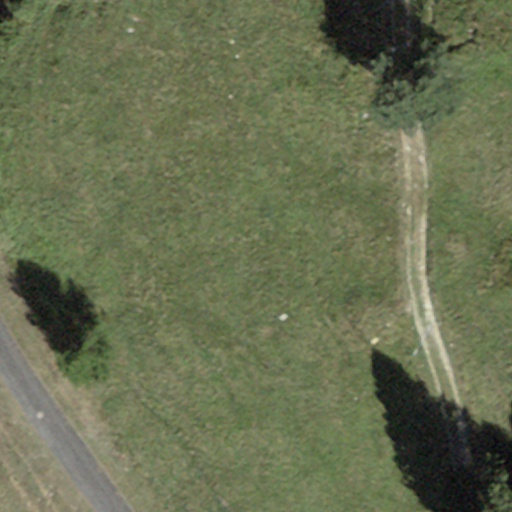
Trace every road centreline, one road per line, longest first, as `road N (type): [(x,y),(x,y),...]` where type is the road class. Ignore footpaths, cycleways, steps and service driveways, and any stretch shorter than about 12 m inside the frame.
road 1 (track): [(465,511),(398,285),(394,0)]
road 2 (unclassified): [(106,511),(0,338)]
